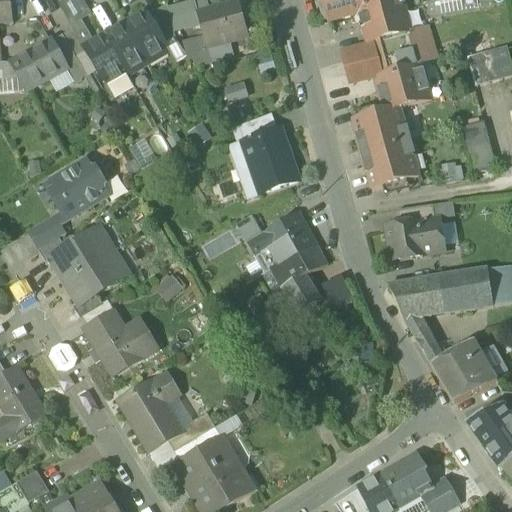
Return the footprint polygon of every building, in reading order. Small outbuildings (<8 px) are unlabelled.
[(0,0),(0,28),(13,27),(11,0),(0,0)] [(360,14),(369,45),(378,43),(409,34),(399,0),(323,0),(330,22),(360,14)] [(195,5),(168,12),(174,35),(200,28),(197,16),(198,16),(195,5)] [(200,28),(206,52),(208,51),(226,46),(249,40),(239,5),(198,16),(197,16),(200,28)] [(176,43),(174,35),(168,12),(167,8),(148,19),(165,49),(176,43)] [(145,14),(124,26),(148,67),(169,55),(165,49),(148,19),(145,14)] [(71,29),(73,32),(83,50),(94,44),(82,23),(71,29)] [(124,26),(104,38),(128,79),(148,67),(124,26)] [(417,59),(419,65),(435,61),(426,30),(409,34),(416,60),(417,59)] [(73,32),(63,39),(76,62),(87,56),(83,50),(73,32)] [(378,43),(385,68),(416,60),(409,34),(378,43)] [(107,91),(128,79),(104,38),(94,44),(83,50),(87,56),(107,91)] [(87,80),(76,62),(63,39),(51,45),(51,46),(67,73),(75,87),(87,80)] [(378,43),(369,45),(343,53),(353,90),(377,83),(388,80),(385,68),(378,43)] [(12,68),(28,94),(67,73),(51,46),(12,68)] [(230,60),(226,46),(208,51),(211,65),(230,60)] [(467,61),(474,90),(511,80),(511,70),(507,50),(467,61)] [(417,59),(416,60),(385,68),(388,80),(421,72),(419,65),(417,59)] [(377,83),(385,114),(399,110),(399,111),(429,103),(421,72),(388,80),(377,83)] [(13,80),(1,81),(1,82),(0,82),(0,95),(14,95),(13,80)] [(245,86),(226,89),(228,103),(247,100),(245,86)] [(418,180),(399,111),(399,110),(385,114),(353,123),(372,193),(418,180)] [(238,130),(244,147),(278,135),(272,117),(238,130)] [(460,131),(473,178),(496,171),(484,125),(460,131)] [(243,185),(249,201),(260,197),(298,184),(281,134),(278,135),(244,147),(243,147),(232,151),(237,167),(248,163),(255,181),(243,185)] [(65,222),(66,224),(107,200),(101,189),(106,186),(98,173),(93,176),(87,165),(52,186),(53,186),(57,193),(50,197),(50,198),(61,216),(65,222)] [(439,168),(442,187),(464,183),(462,169),(456,170),(456,166),(439,168)] [(46,191),(50,197),(57,193),(53,186),(46,191)] [(435,224),(438,224),(439,228),(455,225),(456,225),(452,205),(433,209),(435,224)] [(397,214),(400,230),(435,224),(433,209),(397,214)] [(65,222),(61,216),(28,236),(31,243),(59,226),(65,222)] [(272,252),(281,269),(317,249),(299,216),(264,236),(272,252)] [(387,232),(392,263),(444,255),(443,249),(439,228),(438,224),(435,224),(400,230),(387,232)] [(439,228),(443,249),(458,246),(455,225),(439,228)] [(31,243),(39,255),(60,242),(66,238),(59,226),(31,243)] [(79,308),(79,309),(97,299),(127,280),(98,233),(66,252),(50,262),(51,263),(79,308)] [(248,245),(257,261),(272,252),(264,236),(248,245)] [(66,252),(60,242),(39,255),(46,266),(51,263),(50,262),(66,252)] [(318,249),(317,249),(281,269),(272,274),(282,293),(284,292),(298,317),(319,305),(304,281),(328,268),(318,249)] [(511,299),(507,269),(486,273),(493,309),(511,306),(511,299)] [(387,288),(404,324),(421,321),(493,310),(493,309),(486,273),(486,272),(387,288)] [(156,291),(166,303),(182,290),(171,277),(156,291)] [(333,312),(354,304),(344,280),(324,288),(333,312)] [(80,323),(82,322),(103,309),(97,299),(79,309),(79,308),(73,311),(80,323)] [(109,319),(103,309),(82,322),(88,332),(109,319)] [(85,334),(113,381),(157,354),(146,335),(131,344),(125,334),(114,316),(109,319),(88,332),(85,334)] [(429,334),(421,321),(404,324),(415,343),(429,334)] [(140,325),(125,334),(131,344),(146,335),(140,325)] [(429,334),(415,343),(424,356),(437,349),(429,334)] [(474,344),(443,361),(431,368),(454,406),(497,384),(495,381),(481,355),(474,344)] [(493,348),(481,355),(495,381),(508,374),(493,348)] [(424,356),(431,368),(443,361),(437,349),(424,356)] [(0,429),(0,447),(1,449),(47,422),(17,373),(7,379),(0,383),(0,407),(10,423),(0,429)] [(167,377),(153,385),(166,407),(180,399),(167,377)] [(183,435),(166,407),(153,385),(118,406),(127,420),(129,419),(133,427),(137,432),(135,433),(149,457),(168,446),(183,436),(183,435)] [(484,452),(499,474),(503,470),(511,463),(511,421),(503,408),(467,427),(484,452)] [(198,442),(215,432),(208,420),(191,430),(198,442)] [(183,436),(168,446),(174,456),(198,442),(191,430),(183,435),(183,436)] [(198,442),(174,456),(180,466),(221,442),(215,432),(198,442)] [(176,469),(200,511),(225,511),(253,495),(222,442),(221,442),(180,466),(176,469)] [(155,467),(174,456),(168,446),(149,457),(155,467)] [(176,469),(180,466),(174,456),(155,467),(161,478),(176,469)] [(412,460),(381,478),(400,511),(422,498),(421,498),(431,492),(430,491),(420,474),(421,473),(422,469),(420,465),(416,464),(414,464),(412,460)] [(511,463),(503,470),(511,481),(511,463)] [(0,479),(0,495),(11,491),(5,478),(0,479)] [(38,478),(17,490),(30,511),(50,498),(38,478)] [(400,511),(381,478),(359,491),(368,511),(400,511)] [(429,511),(447,511),(458,506),(444,483),(430,491),(431,492),(421,498),(422,498),(429,511)] [(29,511),(30,511),(17,490),(0,500),(0,508),(2,511),(29,511)] [(114,511),(102,490),(76,506),(79,511),(114,511)] [(400,511),(429,511),(422,498),(400,511)]
